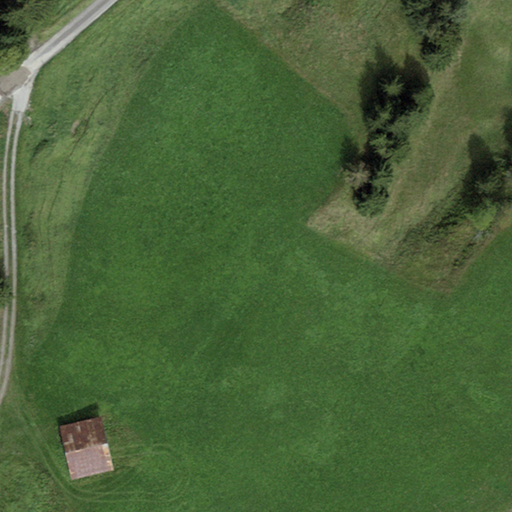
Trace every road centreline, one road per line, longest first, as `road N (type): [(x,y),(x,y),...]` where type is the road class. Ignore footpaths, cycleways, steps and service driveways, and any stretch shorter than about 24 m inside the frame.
road 1 (track): [(19,73),(0,370)]
road 2 (unclassified): [(0,95),(108,0)]
